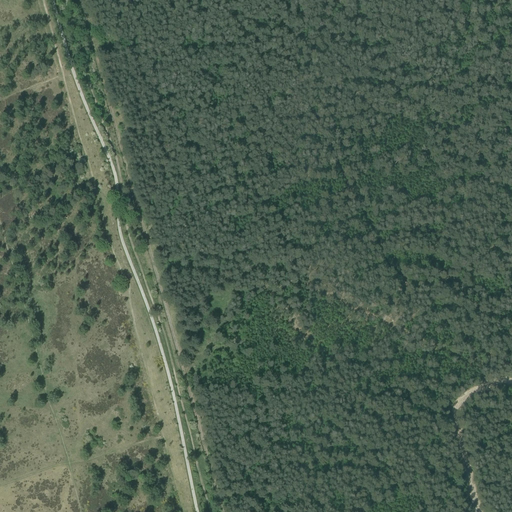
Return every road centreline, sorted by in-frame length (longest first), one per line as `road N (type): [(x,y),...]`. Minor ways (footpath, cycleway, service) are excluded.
road 1 (unknown): [(210,511),(65,0)]
road 2 (track): [(41,0),(100,211),(129,284),(183,511)]
